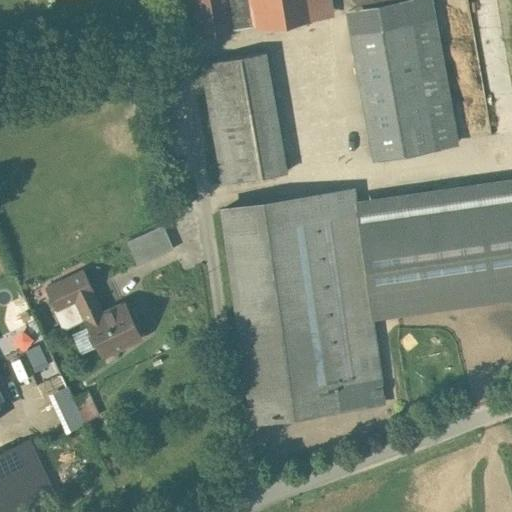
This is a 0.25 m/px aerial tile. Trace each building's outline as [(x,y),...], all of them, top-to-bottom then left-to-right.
[(189,0),(195,35),(315,16),(312,0),(189,0)] [(436,21),(351,36),(372,156),(458,141),(436,21)] [(265,51),(200,63),(222,183),(286,171),(265,51)] [(511,201),(361,223),(374,314),(511,294),(511,201)] [(350,212),(224,230),(247,392),(373,374),(350,212)] [(162,225),(138,236),(149,260),(173,249),(162,225)] [(149,260),(138,236),(127,241),(138,265),(149,260)] [(124,302),(102,313),(92,291),(93,291),(83,270),(46,288),(56,309),(75,299),(86,321),(85,321),(101,355),(140,337),(124,302)] [(33,358),(40,372),(52,367),(45,353),(33,358)] [(373,374),(247,392),(250,419),(377,401),(373,374)] [(69,383),(51,392),(70,432),(103,416),(90,389),(75,396),(69,383)] [(25,441),(0,452),(0,511),(48,491),(25,441)]
